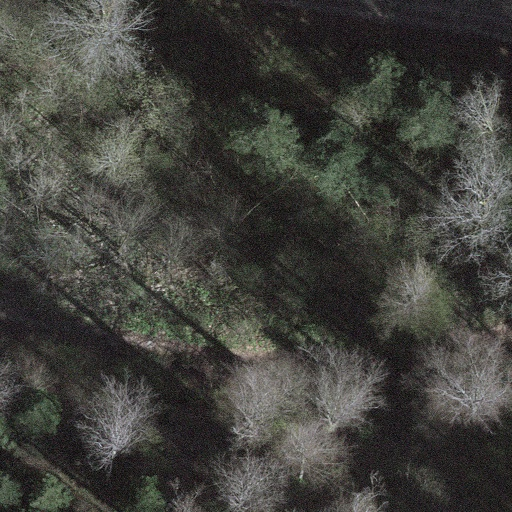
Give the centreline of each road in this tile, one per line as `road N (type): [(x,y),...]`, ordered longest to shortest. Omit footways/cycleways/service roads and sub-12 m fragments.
road 1 (track): [(511,337),(337,360),(168,351),(0,318)]
road 2 (track): [(314,0),(511,35)]
